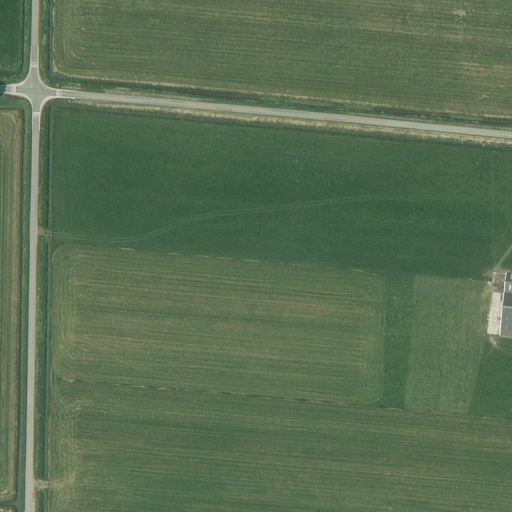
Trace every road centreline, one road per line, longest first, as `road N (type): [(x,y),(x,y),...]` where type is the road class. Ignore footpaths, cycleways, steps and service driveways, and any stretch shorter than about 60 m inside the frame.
road 1 (unclassified): [(511,136),(33,90)]
road 2 (unclassified): [(29,511),(33,90)]
